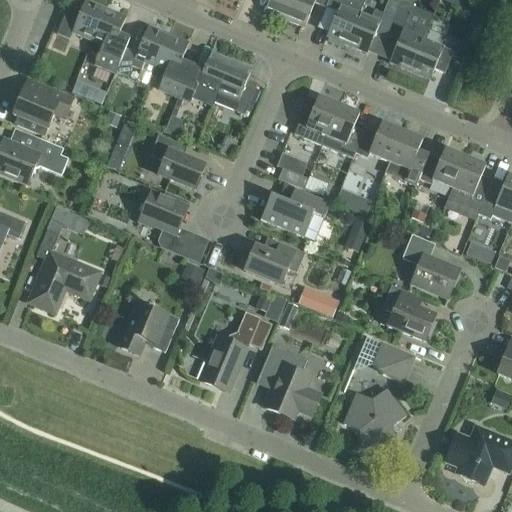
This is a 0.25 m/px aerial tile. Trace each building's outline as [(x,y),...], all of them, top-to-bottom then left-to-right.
[(267,0),(263,13),(283,21),(291,0),(267,0)] [(291,0),(283,21),(303,30),(314,5),(324,9),(328,0),(291,0)] [(346,47),(359,15),(348,10),(351,3),(343,0),(341,0),(325,39),(346,47)] [(359,15),(346,47),(366,56),(377,29),(388,33),(401,4),(391,0),(388,0),(382,16),(374,12),(371,20),(359,15)] [(402,0),(401,4),(412,9),(411,0),(402,0)] [(439,0),(439,1),(465,12),(470,0),(439,0)] [(71,35),(91,43),(105,11),(84,2),(80,13),(68,8),(56,36),(69,41),(71,35)] [(401,4),(388,33),(400,38),(388,65),(409,74),(422,41),(427,30),(415,25),(414,29),(405,25),(412,9),(401,4)] [(105,11),(91,43),(102,48),(95,66),(115,74),(125,51),(130,39),(119,34),(125,19),(105,11)] [(136,56),(125,51),(115,74),(127,79),(131,69),(140,72),(143,65),(154,70),(168,37),(147,28),(136,56)] [(188,45),(168,37),(154,70),(165,74),(157,92),(178,100),(188,77),(176,73),(188,45)] [(453,54),(422,41),(409,74),(429,82),(433,71),(444,75),(453,54)] [(199,82),(188,77),(178,100),(190,105),(192,100),(212,108),(213,105),(230,63),(210,54),(199,82)] [(251,71),(230,63),(213,105),(244,118),(256,87),(246,82),(251,71)] [(44,102),(22,93),(12,117),(16,118),(13,124),(44,137),(53,116),(64,121),(72,101),(48,91),(44,102)] [(321,149),(338,108),(317,99),(307,123),(300,120),(293,137),(321,149)] [(358,116),(338,108),(321,149),(352,162),(355,156),(365,132),(354,127),(358,116)] [(108,113),(103,125),(115,130),(120,118),(108,113)] [(388,165),(401,134),(380,125),(376,137),(365,132),(355,156),(366,160),(368,156),(388,165)] [(122,127),(115,145),(127,150),(134,131),(122,127)] [(418,181),(427,158),(417,153),(421,142),(401,134),(388,165),(383,176),(415,189),(418,181)] [(157,177),(194,192),(204,169),(176,157),(181,146),(157,137),(149,158),(163,163),(157,177)] [(2,142),(0,146),(0,175),(27,187),(33,171),(39,169),(60,178),(67,161),(59,158),(62,151),(39,141),(33,155),(2,142)] [(439,163),(427,158),(418,181),(429,186),(431,182),(451,191),(464,160),(444,151),(439,163)] [(477,218),(481,208),(492,182),(481,177),(484,168),(464,160),(451,191),(464,196),(458,211),(477,218)] [(307,181),(281,171),(277,182),(303,192),(307,181)] [(494,208),(511,215),(511,179),(507,177),(503,186),(492,182),(481,208),(492,213),(494,208)] [(307,181),(303,192),(321,199),(327,186),(308,179),(307,181)] [(291,190),(286,203),(270,197),(261,219),(283,228),(287,240),(300,246),(313,240),(318,227),(314,216),(323,220),(329,206),(291,190)] [(185,261),(195,238),(178,231),(186,211),(149,196),(139,221),(162,231),(157,244),(159,250),(185,261)] [(360,200),(354,213),(365,217),(371,204),(360,200)] [(56,210),(50,224),(61,229),(67,214),(56,210)] [(17,241),(24,225),(0,214),(0,244),(3,236),(17,241)] [(341,255),(350,233),(333,226),(324,249),(341,255)] [(419,227),(416,235),(427,239),(430,232),(419,227)] [(63,290),(87,300),(97,276),(49,256),(57,237),(46,232),(35,259),(46,263),(29,304),(53,314),(63,290)] [(418,268),(410,285),(447,301),(459,273),(429,260),(434,247),(411,237),(401,261),(418,268)] [(470,244),(465,256),(476,261),(481,249),(470,244)] [(295,275),(304,256),(281,246),(277,256),(274,257),(257,250),(252,252),(243,273),(280,288),(287,272),(295,275)] [(341,261),(339,266),(347,269),(349,264),(341,261)] [(185,265),(179,280),(197,287),(203,272),(185,265)] [(392,315),(387,329),(424,344),(434,319),(414,310),(418,299),(390,288),(382,307),(384,312),(392,315)] [(260,296),(255,310),(265,314),(269,305),(271,301),(260,296)] [(271,301),(269,305),(282,310),(285,303),(272,297),(271,301)] [(148,309),(137,305),(125,333),(123,333),(116,349),(138,358),(142,346),(164,355),(178,322),(152,311),(153,309),(149,308),(148,309)] [(287,305),(277,328),(288,332),(297,310),(287,305)] [(338,314),(335,322),(345,327),(348,318),(338,314)] [(271,326),(244,315),(231,345),(216,339),(198,383),(228,395),(248,347),(260,352),(271,326)] [(366,340),(359,356),(374,363),(372,367),(382,377),(403,386),(414,360),(366,340)] [(496,376),(511,382),(511,341),(496,376)] [(270,392),(263,410),(292,422),(296,412),(311,419),(320,397),(305,391),(310,379),(301,376),(307,361),(272,347),(258,380),(267,384),(270,392)] [(355,396),(342,426),(359,433),(361,451),(393,447),(391,429),(405,418),(386,392),(371,403),(355,396)] [(491,470),(509,477),(511,468),(511,443),(474,428),(469,441),(456,436),(444,465),(456,470),(454,476),(484,488),(491,470)]
